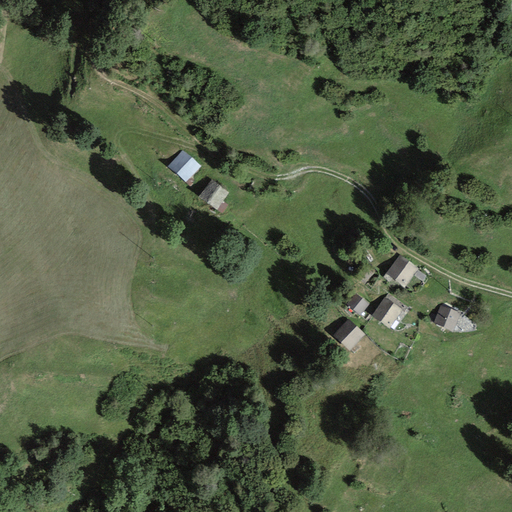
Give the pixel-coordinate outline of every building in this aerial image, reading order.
[(183,150),(168,167),(186,183),(201,166),(183,150)] [(228,193),(212,181),(200,197),(217,209),(228,193)] [(398,256),(385,274),(404,288),(417,269),(398,256)] [(370,303),(358,295),(351,306),(363,314),(370,303)] [(384,298),(372,316),(390,328),(402,309),(384,298)] [(459,314),(441,307),(434,323),(453,330),(459,314)] [(364,335),(348,320),(333,336),(350,351),(364,335)]
